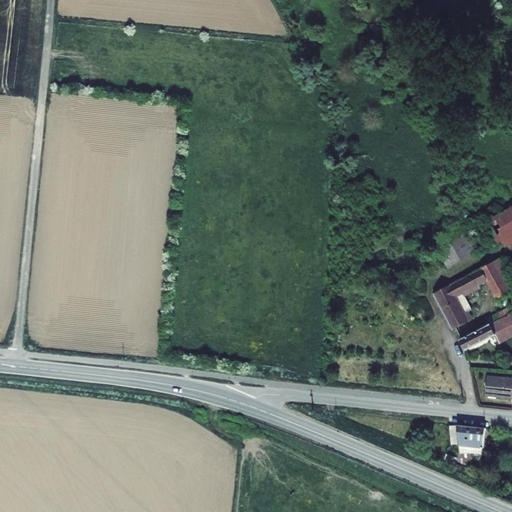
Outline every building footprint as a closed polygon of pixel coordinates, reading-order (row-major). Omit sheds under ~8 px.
[(511,205),(490,218),(507,248),(510,248),(511,246),(511,205)] [(477,252),(462,226),(433,242),(448,268),(477,252)] [(487,280),(498,300),(511,292),(511,276),(501,257),(481,269),(487,280)] [(433,293),(452,329),(470,320),(466,312),(469,311),(472,309),(465,296),(463,293),(479,285),(487,280),(481,269),(433,293)] [(463,293),(465,296),(481,288),(479,285),(463,293)] [(486,319),(488,325),(511,312),(511,307),(511,306),(486,319)] [(511,312),(488,325),(460,339),(465,350),(495,335),(499,342),(511,334),(511,312)] [(511,401),(511,402),(511,377),(487,375),(485,395),(511,398),(511,401)] [(485,448),(486,429),(458,425),(450,426),(452,444),(460,443),(461,463),(472,463),(472,453),(482,454),(484,448),(485,448)]
